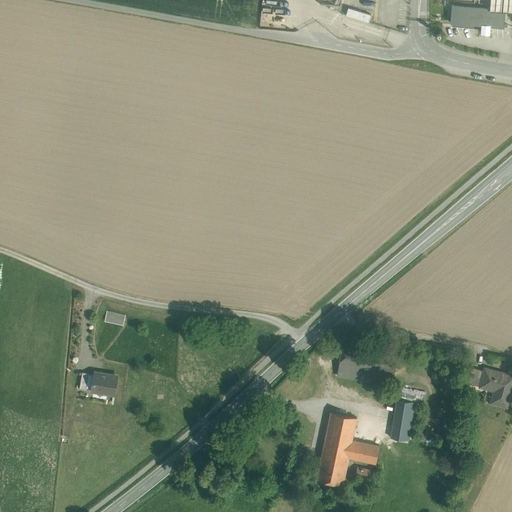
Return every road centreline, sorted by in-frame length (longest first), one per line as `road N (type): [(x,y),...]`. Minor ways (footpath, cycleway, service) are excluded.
road 1 (unclassified): [(423,43),(392,55),(80,0)]
road 2 (residential): [(308,340),(270,318),(92,288),(0,249)]
road 3 (secondary): [(308,340),(511,168)]
road 4 (secondary): [(109,511),(308,340)]
road 5 (track): [(333,317),(488,351)]
